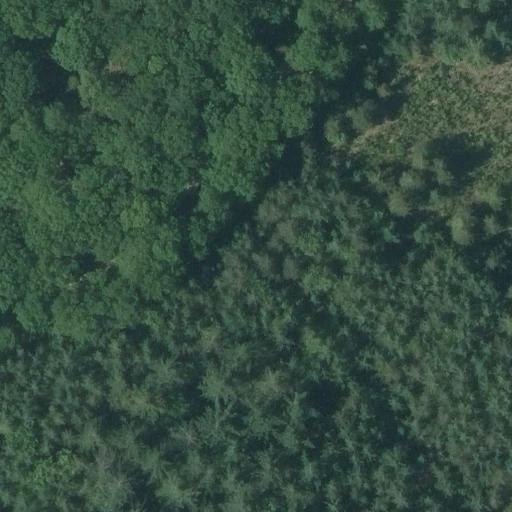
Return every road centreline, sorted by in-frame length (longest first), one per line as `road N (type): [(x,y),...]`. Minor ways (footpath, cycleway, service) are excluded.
road 1 (track): [(0,350),(125,320),(160,291),(236,213),(397,0)]
road 2 (track): [(345,0),(118,264),(90,283),(0,303)]
